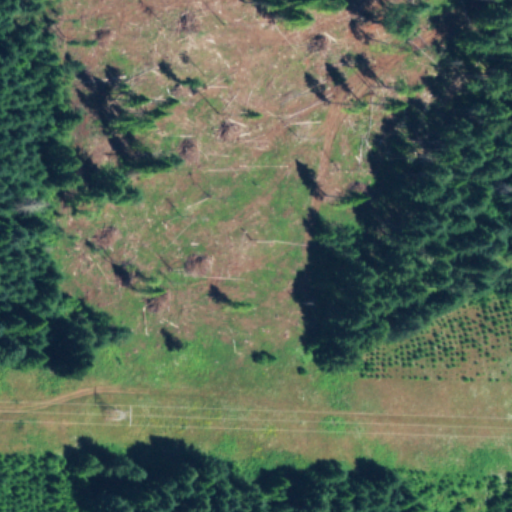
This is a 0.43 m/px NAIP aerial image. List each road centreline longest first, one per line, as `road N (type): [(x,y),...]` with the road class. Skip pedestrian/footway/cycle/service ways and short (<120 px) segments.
road 1 (track): [(505,0),(372,98),(328,144),(324,270),(366,511)]
road 2 (track): [(86,511),(156,446),(202,442),(302,461),(363,496)]
